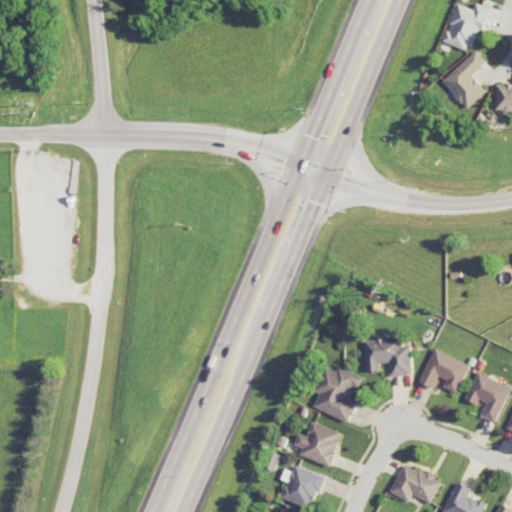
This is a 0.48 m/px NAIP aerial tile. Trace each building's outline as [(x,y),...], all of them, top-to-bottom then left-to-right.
[(459,3),(444,41),(472,52),(489,8),(477,3),(474,9),(459,3)] [(488,61),(477,50),(443,82),(469,109),(488,91),(473,75),(488,61)] [(511,83),(497,84),(497,110),(511,110),(511,83)] [(367,371),(381,370),(381,363),(390,362),(391,375),(414,375),(413,345),(405,346),(404,337),(388,337),(388,332),(375,333),(375,340),(365,340),(367,371)] [(435,388),(440,376),(448,380),(445,386),(458,392),(471,364),(436,348),(421,382),(435,388)] [(351,421),(359,400),(349,396),(353,386),(361,388),(366,377),(339,367),(338,370),(325,366),(316,390),(321,392),(315,408),(351,421)] [(467,399),(478,404),(481,399),(488,402),(482,416),(497,422),(511,386),(478,372),(467,399)] [(343,433),(313,421),(308,435),(300,432),(296,444),(304,447),(301,454),(331,466),(343,433)] [(443,480),(405,463),(392,492),(410,501),(413,494),(433,503),(443,480)] [(325,476),(297,465),(294,472),(286,468),(282,479),(289,482),(282,497),(312,509),(325,476)] [(470,496),(473,487),(457,481),(445,511),(483,511),(487,502),(470,496)] [(511,511),(511,507),(501,503),(497,511),(511,511)]
